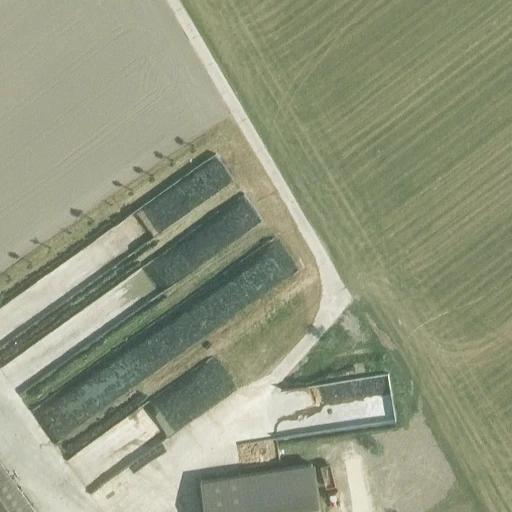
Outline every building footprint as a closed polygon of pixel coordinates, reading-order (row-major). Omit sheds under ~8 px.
[(95,234),(28,283),(39,299),(50,291),(53,296),(110,255),(95,234)] [(157,357),(281,274),(277,268),(265,276),(257,265),(234,280),(226,268),(138,327),(157,357)] [(126,274),(41,326),(56,352),(59,350),(61,353),(111,323),(106,315),(139,295),(126,274)] [(37,436),(68,487),(222,394),(197,353),(140,388),(134,378),(37,436)] [(171,428),(177,446),(195,440),(190,422),(171,428)] [(299,511),(291,458),(178,475),(183,511),(299,511)] [(0,511),(36,511),(0,460),(0,511)] [(364,484),(348,488),(351,500),(367,496),(364,484)]
